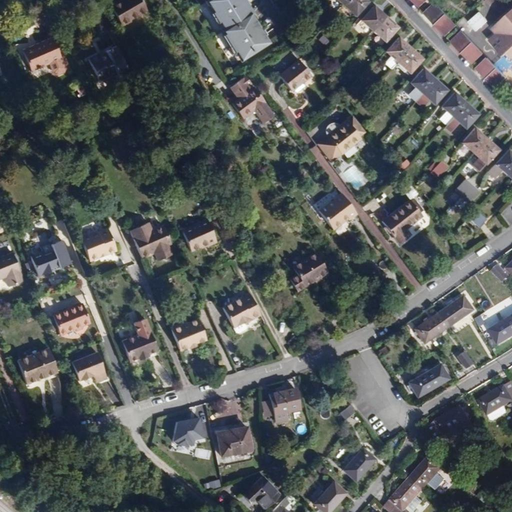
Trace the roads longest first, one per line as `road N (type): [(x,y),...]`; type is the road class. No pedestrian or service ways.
road 1 (residential): [(34,440),(361,340)]
road 2 (residential): [(361,340),(511,235)]
road 3 (residential): [(511,119),(398,0)]
road 4 (residential): [(407,417),(511,356)]
